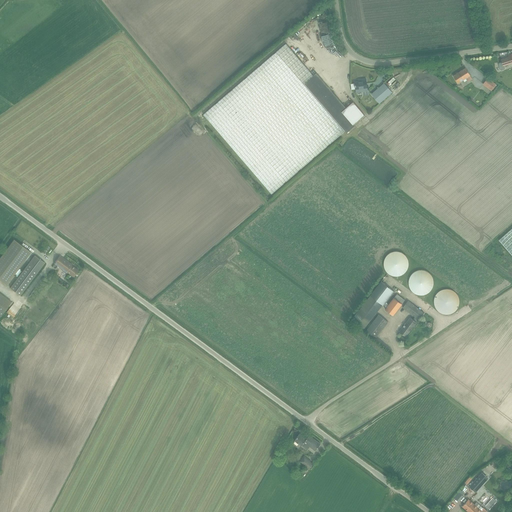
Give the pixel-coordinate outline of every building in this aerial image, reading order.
[(339,54),(332,39),(334,38),(332,34),(322,38),(330,58),(339,54)] [(346,107),(329,88),(316,73),(314,75),(288,46),(206,117),(274,195),(346,133),(354,126),(353,125),(365,115),(353,102),(347,107),(347,106),(346,107)] [(509,57),(501,59),(502,63),(499,63),(499,65),(500,69),(502,70),(504,69),(505,68),(504,66),(511,62),(511,53),(508,55),(509,57)] [(453,76),(458,83),(466,78),(468,81),(472,79),(470,76),(470,75),(466,68),(453,76)] [(492,90),(497,84),(488,77),(483,84),(492,90)] [(367,88),(366,81),(366,79),(358,80),(358,82),(355,82),(355,83),(351,84),(351,90),(356,89),(356,92),(361,92),(367,91),(367,88)] [(391,93),(388,88),(383,83),(378,88),(369,95),(377,104),(391,93)] [(511,227),(499,240),(511,254),(511,227)] [(30,252),(21,245),(14,240),(0,257),(0,280),(6,285),(30,252)] [(405,253),(404,253),(404,252),(403,252),(402,251),(401,251),(400,250),(398,250),(397,250),(396,250),(395,250),(393,250),(392,250),(392,251),(391,251),(390,252),(389,252),(388,253),(387,254),(386,254),(386,255),(385,256),(384,257),(384,258),(383,258),(383,259),(383,260),(383,261),(383,262),(382,264),(383,265),(383,266),(383,267),(383,268),(384,269),(384,270),(384,271),(385,271),(386,272),(387,273),(387,274),(388,275),(389,275),(390,276),(391,276),(392,277),(393,277),(394,277),(396,277),(397,277),(398,277),(399,277),(400,276),(402,276),(403,275),(404,275),(405,274),(406,273),(407,272),(407,271),(408,271),(408,270),(409,269),(409,268),(409,267),(410,266),(410,265),(410,264),(410,263),(410,262),(410,261),(409,260),(409,259),(409,258),(408,257),(408,256),(407,256),(407,255),(406,254),(405,253)] [(20,296),(45,263),(34,255),(10,288),(20,296)] [(72,265),(63,258),(60,256),(54,264),(62,270),(62,272),(64,273),(66,273),(67,273),(68,273),(73,277),(78,271),(71,266),(72,265)] [(431,273),(430,272),(429,271),(428,271),(427,270),(426,270),(425,269),(424,269),(423,269),(422,269),(421,269),(420,269),(419,269),(418,269),(417,269),(416,270),(415,270),(414,271),(413,271),(412,272),(411,273),(410,274),(410,275),(409,276),(409,277),(408,278),(408,279),(408,280),(407,281),(407,282),(407,283),(408,284),(408,285),(408,286),(408,287),(408,288),(409,289),(410,290),(410,291),(411,291),(411,292),(412,293),(413,294),(414,294),(415,295),(416,295),(417,295),(419,296),(420,296),(422,296),(423,296),(424,296),(425,295),(427,295),(428,294),(429,293),(430,293),(430,292),(431,292),(432,291),(433,290),(433,289),(433,288),(434,288),(434,287),(434,286),(434,285),(435,284),(435,283),(435,282),(435,281),(435,280),(434,280),(434,279),(434,278),(434,277),(433,276),(433,275),(432,274),(431,273)] [(381,281),(352,320),(364,329),(382,305),(384,306),(395,292),(381,281)] [(453,291),(452,290),(451,290),(450,289),(449,289),(448,289),(447,289),(446,289),(445,289),(444,289),(443,289),(442,290),(441,290),(440,291),(439,291),(438,292),(438,293),(437,293),(436,294),(436,295),(435,296),(435,297),(434,298),(434,299),(434,300),(434,301),(434,302),(434,303),(434,304),(434,305),(435,305),(435,306),(435,307),(436,308),(436,309),(437,310),(438,311),(439,312),(440,312),(441,313),(442,313),(442,314),(443,314),(444,314),(445,314),(446,314),(447,314),(448,314),(449,314),(451,314),(452,313),(453,313),(454,312),(455,311),(456,310),(457,309),(457,308),(458,308),(458,307),(458,306),(459,305),(459,304),(459,303),(459,302),(459,301),(459,300),(459,299),(459,298),(458,297),(458,296),(457,295),(457,294),(456,293),(455,292),(454,291),(453,291)] [(11,302),(0,293),(0,316),(0,317),(11,302)] [(393,315),(405,300),(397,294),(385,309),(393,315)] [(408,301),(403,308),(419,320),(424,313),(408,301)] [(376,338),(388,322),(378,315),(366,330),(376,338)] [(410,317),(399,332),(406,337),(409,332),(410,332),(417,322),(410,317)] [(300,434),(294,440),(302,446),(302,445),(305,447),(307,444),(315,451),(320,444),(309,435),(306,439),(300,434)] [(313,465),(309,462),(305,459),(301,464),(309,470),(313,465)] [(482,473),(470,487),(476,492),(488,478),(482,473)] [(459,492),(454,498),(458,501),(463,496),(462,495),(459,492)] [(482,494),(476,499),(478,502),(485,497),(482,494)] [(493,498),(486,506),(489,509),(497,501),(493,498)] [(481,510),(472,502),(469,499),(462,506),(468,511),(486,511),(488,511),(483,508),(481,510)]
